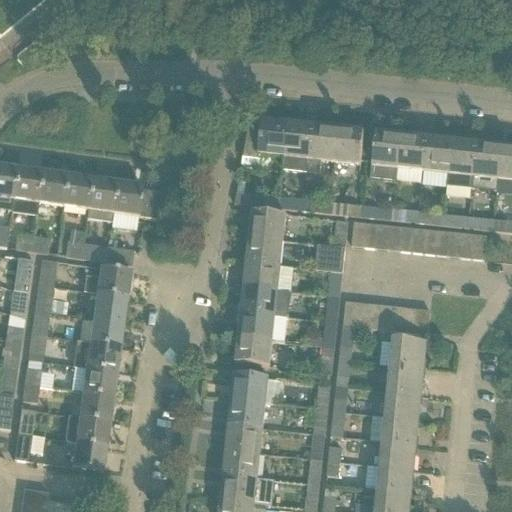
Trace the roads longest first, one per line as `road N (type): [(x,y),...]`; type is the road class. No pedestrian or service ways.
road 1 (residential): [(240,71),(201,283),(153,349),(125,511)]
road 2 (residential): [(240,71),(511,100)]
road 3 (residential): [(0,106),(59,75),(240,71)]
road 4 (residential): [(511,283),(466,347),(450,511)]
